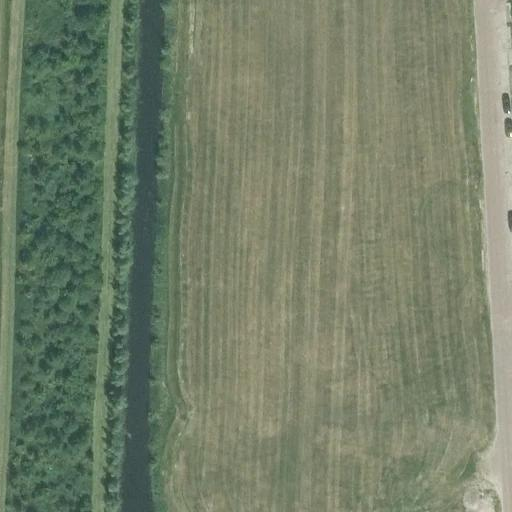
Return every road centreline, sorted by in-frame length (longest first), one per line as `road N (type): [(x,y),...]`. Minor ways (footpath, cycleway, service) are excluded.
road 1 (residential): [(509,465),(331,492),(307,474),(270,231),(275,0)]
road 2 (residential): [(502,319),(484,0)]
road 3 (residential): [(509,465),(502,319)]
